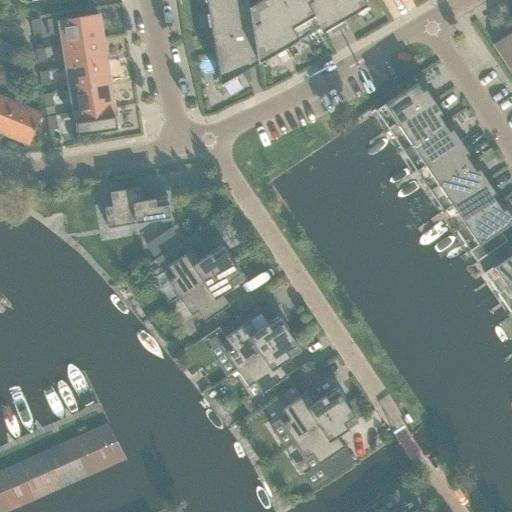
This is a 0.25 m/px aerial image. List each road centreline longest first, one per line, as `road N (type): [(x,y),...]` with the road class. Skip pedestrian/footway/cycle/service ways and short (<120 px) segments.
road 1 (unclassified): [(455,511),(209,139)]
road 2 (unclassified): [(209,139),(437,28)]
road 3 (unclassified): [(181,147),(51,170),(0,170)]
road 4 (unclassified): [(181,147),(151,0)]
road 5 (residential): [(511,146),(437,28)]
